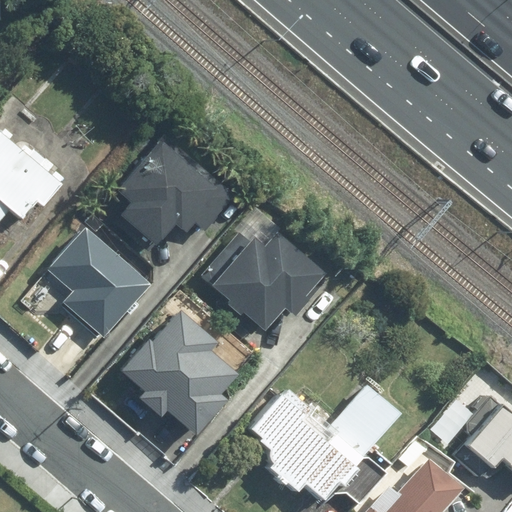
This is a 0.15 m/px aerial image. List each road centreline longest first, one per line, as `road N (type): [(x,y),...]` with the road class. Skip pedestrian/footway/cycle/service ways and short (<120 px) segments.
road 1 (motorway): [(511,125),(363,0)]
road 2 (residential): [(142,511),(0,389)]
